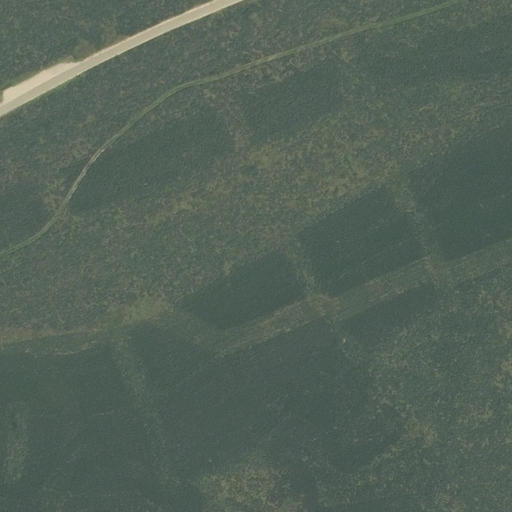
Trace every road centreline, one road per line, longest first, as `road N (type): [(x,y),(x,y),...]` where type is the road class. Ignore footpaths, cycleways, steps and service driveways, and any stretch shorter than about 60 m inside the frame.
road 1 (unknown): [(0,253),(37,237),(106,141),(185,85),(461,0)]
road 2 (unclassified): [(229,0),(134,39),(0,111)]
